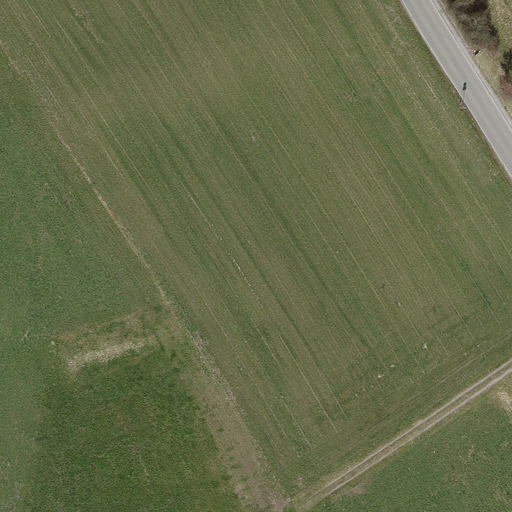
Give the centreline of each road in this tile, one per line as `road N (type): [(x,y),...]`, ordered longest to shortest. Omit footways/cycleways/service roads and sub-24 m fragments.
road 1 (tertiary): [(416,0),(511,156)]
road 2 (track): [(511,370),(363,470)]
